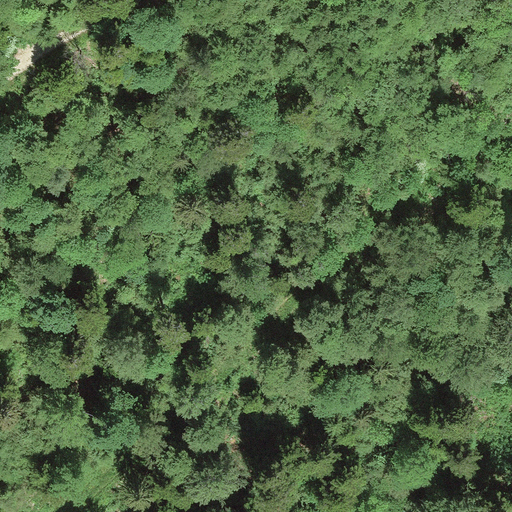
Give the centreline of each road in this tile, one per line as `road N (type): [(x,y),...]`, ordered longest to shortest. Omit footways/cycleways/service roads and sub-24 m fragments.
road 1 (track): [(80,511),(346,257),(511,112)]
road 2 (track): [(0,87),(131,0)]
